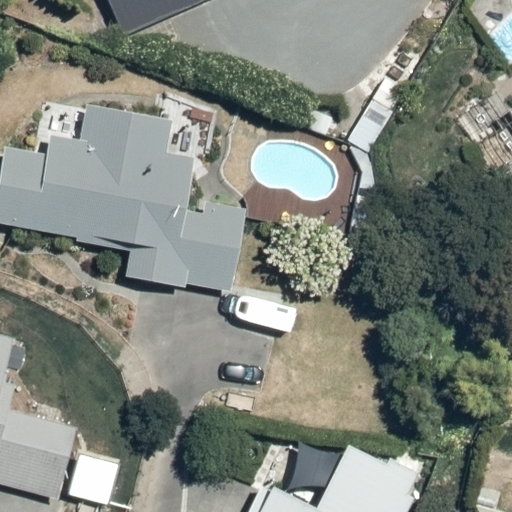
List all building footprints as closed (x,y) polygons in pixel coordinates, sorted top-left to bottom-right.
[(109,0),(128,40),(214,0),(109,0)] [(511,0),(464,0),(510,68),(511,66),(511,0)] [(240,297),(248,207),(207,203),(206,213),(197,213),(198,199),(202,154),(177,151),(180,112),(87,104),(84,137),(51,134),(50,148),(6,144),(0,192),(0,229),(132,247),(128,285),(240,297)] [(3,404),(18,335),(0,331),(0,489),(78,507),(96,424),(3,404)] [(392,461),(354,444),(346,465),(287,438),(254,511),(415,511),(433,472),(395,456),(392,461)]
